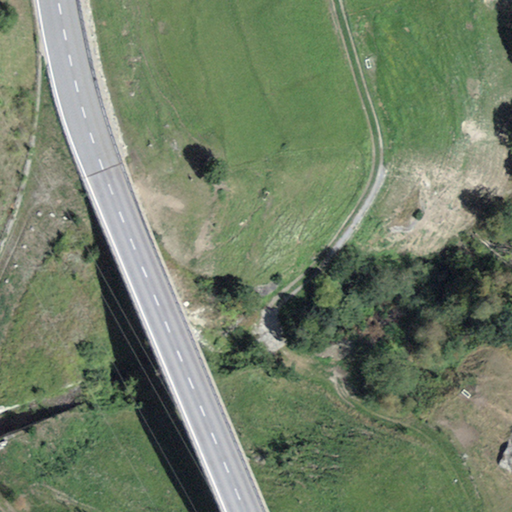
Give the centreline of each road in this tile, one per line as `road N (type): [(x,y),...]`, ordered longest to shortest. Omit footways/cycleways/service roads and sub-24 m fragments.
road 1 (secondary): [(58,0),(91,140),(243,511)]
road 2 (track): [(335,0),(374,129),(376,166),(348,224),(266,323),(283,351),(335,376)]
